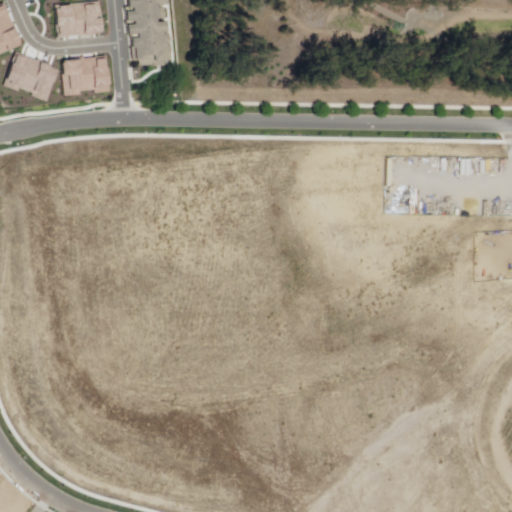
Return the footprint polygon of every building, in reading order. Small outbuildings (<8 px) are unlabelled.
[(155,8),(167,7),(166,0),(126,0),(127,10),(155,8)] [(0,5),(3,4),(21,45),(0,53),(0,5)] [(156,22),(155,8),(127,10),(123,10),(124,24),(156,22)] [(162,33),(165,33),(164,22),(156,22),(124,24),(125,36),(129,35),(162,33)] [(163,49),(162,33),(129,35),(130,51),(163,49)] [(130,51),(131,62),(137,62),(138,67),(152,66),(152,69),(164,68),(163,49),(130,51)] [(14,54),(53,69),(43,95),(4,80),(14,54)] [(63,62),(103,59),(106,87),(66,91),(63,62)]
